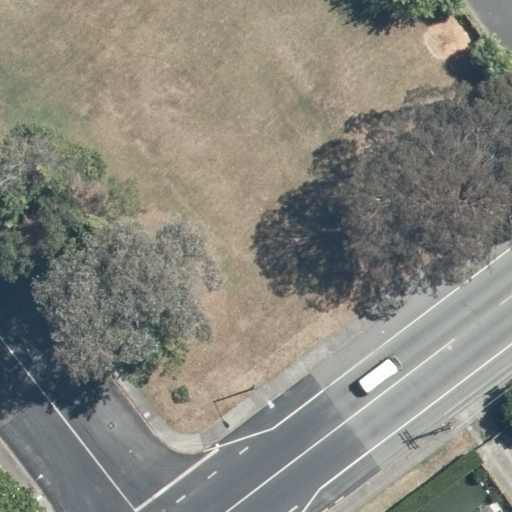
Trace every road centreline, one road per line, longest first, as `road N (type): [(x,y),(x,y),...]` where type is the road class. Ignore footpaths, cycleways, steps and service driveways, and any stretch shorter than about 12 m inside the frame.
road 1 (tertiary): [(511,293),(220,511)]
road 2 (residential): [(0,338),(130,511)]
